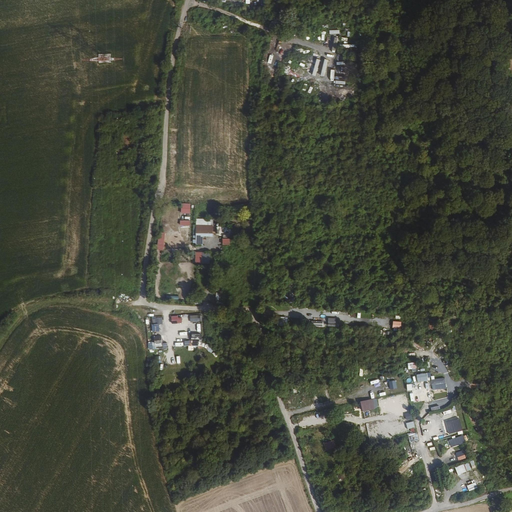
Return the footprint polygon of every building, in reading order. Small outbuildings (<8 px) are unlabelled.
[(97,63),(111,62),(111,54),(97,55),(97,63)] [(505,179),(496,179),(496,189),(505,189),(505,179)] [(180,213),(189,213),(190,203),(181,202),(180,213)] [(151,325),(162,324),(162,316),(151,317),(151,325)] [(393,329),(401,329),(401,321),(393,321),(393,329)] [(184,346),(202,346),(201,333),(191,333),(191,340),(184,340),(184,346)] [(167,342),(161,342),(161,335),(153,336),(153,348),(168,348),(167,342)] [(385,389),(397,387),(395,380),(384,382),(385,389)] [(374,409),(372,400),(360,402),(361,411),(374,409)] [(445,422),(449,434),(457,432),(458,435),(463,433),(458,418),(445,422)] [(410,442),(418,440),(416,431),(408,433),(410,442)] [(463,435),(449,440),(452,447),(465,442),(463,435)] [(335,447),(333,441),(326,443),(328,449),(335,447)] [(455,453),(458,461),(466,458),(463,450),(455,453)] [(457,474),(470,470),(468,462),(455,467),(457,474)]
